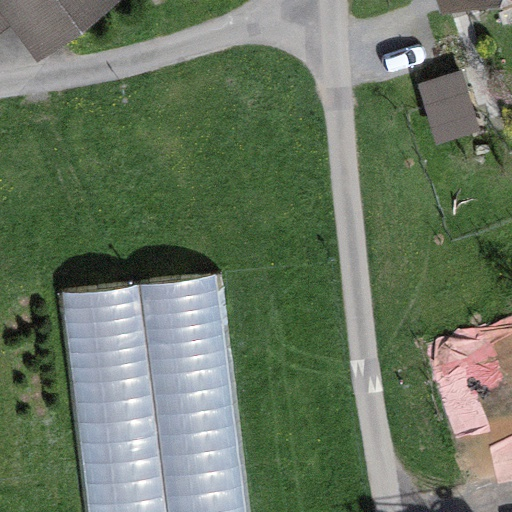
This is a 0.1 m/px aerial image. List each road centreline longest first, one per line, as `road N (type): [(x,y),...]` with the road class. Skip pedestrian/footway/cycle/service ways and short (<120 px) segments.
road 1 (track): [(395,511),(338,15)]
road 2 (track): [(0,83),(230,47),(338,15)]
